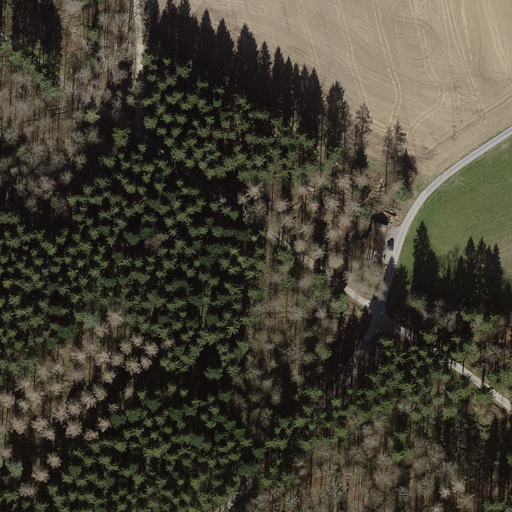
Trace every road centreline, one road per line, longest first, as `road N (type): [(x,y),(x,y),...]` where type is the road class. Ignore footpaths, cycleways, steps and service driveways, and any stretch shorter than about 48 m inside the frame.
road 1 (track): [(374,310),(141,140)]
road 2 (track): [(236,511),(287,464),(350,376),(374,310)]
road 3 (track): [(374,310),(410,216),(432,186),(511,130)]
road 4 (track): [(141,140),(0,35)]
road 5 (track): [(374,310),(511,402)]
road 6 (track): [(134,0),(141,140)]
